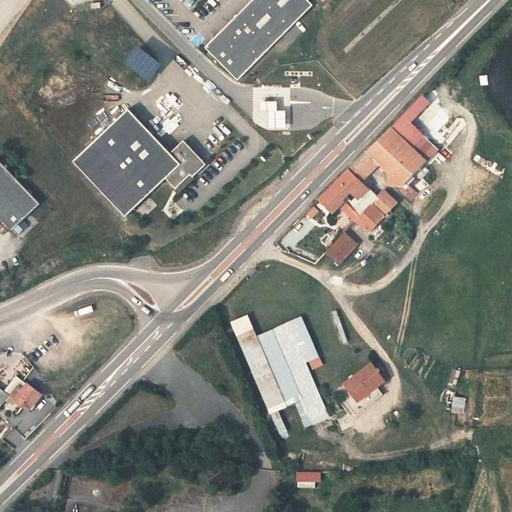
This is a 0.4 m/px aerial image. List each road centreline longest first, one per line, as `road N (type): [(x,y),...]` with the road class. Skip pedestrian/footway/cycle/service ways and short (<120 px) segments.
road 1 (primary): [(224,264),(488,0)]
road 2 (primary): [(0,489),(152,336)]
